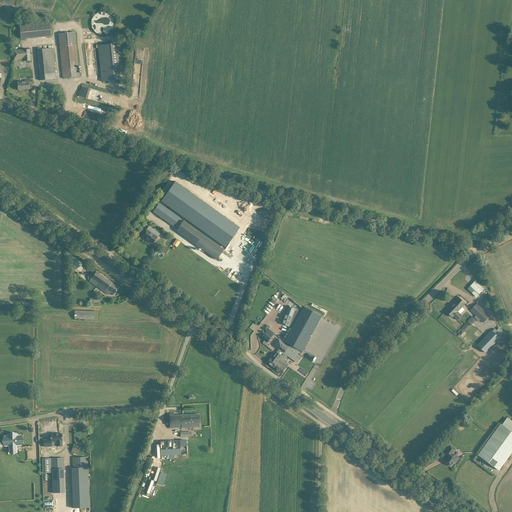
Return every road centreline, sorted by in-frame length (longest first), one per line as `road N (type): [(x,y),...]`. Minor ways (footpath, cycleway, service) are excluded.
road 1 (track): [(477,252),(319,209),(45,114)]
road 2 (unclassified): [(327,421),(358,370),(477,252),(511,235)]
road 3 (secondary): [(196,325),(0,185)]
road 4 (unclassified): [(163,410),(0,423)]
road 5 (secondary): [(327,421),(196,325)]
road 6 (secondary): [(454,511),(327,421)]
